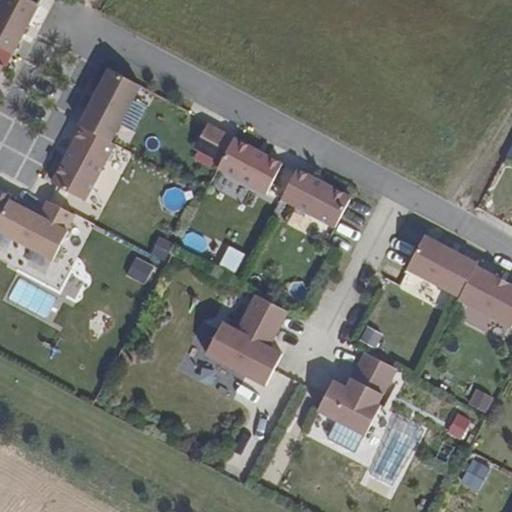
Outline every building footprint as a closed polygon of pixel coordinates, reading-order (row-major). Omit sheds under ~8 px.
[(0,52),(12,59),(37,11),(17,0),(2,0),(0,5),(0,52)] [(113,146),(142,93),(111,76),(81,129),(87,132),(113,146)] [(86,207),(117,149),(87,132),(53,188),(86,207)] [(269,201),(286,170),(235,144),(220,173),(269,201)] [(283,205),(334,233),(352,203),(299,175),(283,205)] [(13,201),(0,192),(0,225),(10,207),(13,201)] [(0,238),(52,268),(75,222),(47,207),(39,220),(10,207),(0,225),(0,238)] [(462,303),(480,270),(426,236),(407,272),(462,303)] [(462,303),(511,328),(511,287),(480,270),(462,303)] [(209,355),(266,387),(283,356),(270,349),(289,314),(258,297),(239,331),(226,324),(209,355)] [(318,415),(365,442),(383,410),(379,408),(398,374),(367,357),(348,391),(335,384),(318,415)]
